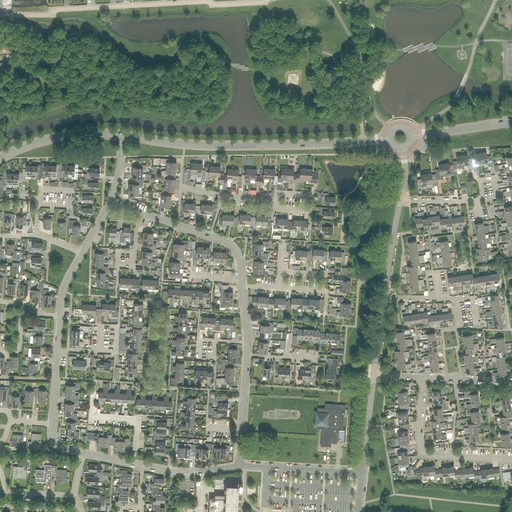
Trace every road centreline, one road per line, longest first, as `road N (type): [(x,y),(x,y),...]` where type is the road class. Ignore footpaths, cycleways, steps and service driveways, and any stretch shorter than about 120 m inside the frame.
road 1 (tertiary): [(123,135),(212,146),(388,139)]
road 2 (residential): [(45,15),(267,0)]
road 3 (tertiary): [(0,158),(55,137),(123,135)]
